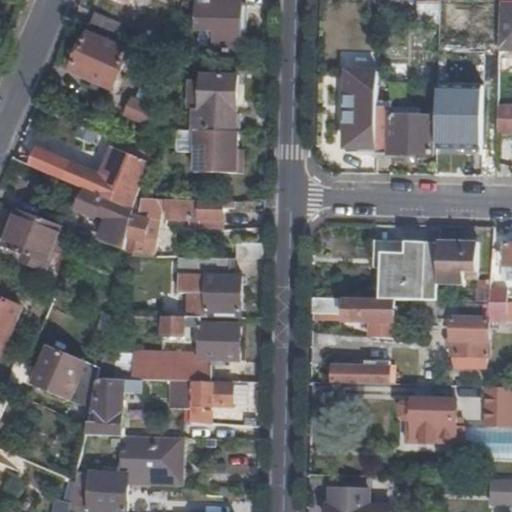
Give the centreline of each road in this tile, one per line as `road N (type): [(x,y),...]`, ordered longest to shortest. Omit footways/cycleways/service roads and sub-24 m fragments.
road 1 (residential): [(294,200),(285,511)]
road 2 (residential): [(294,200),(511,203)]
road 3 (residential): [(298,0),(294,200)]
road 4 (residential): [(51,0),(0,121)]
